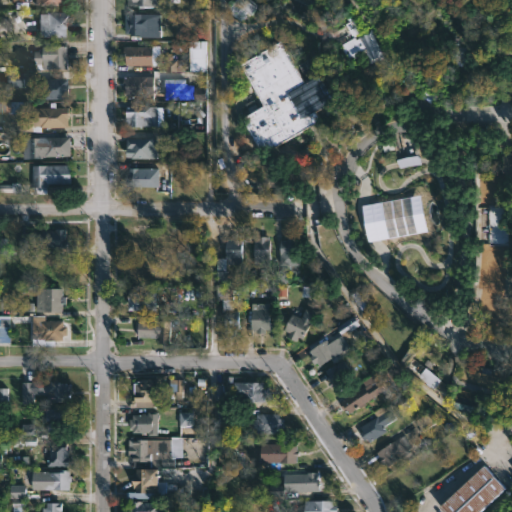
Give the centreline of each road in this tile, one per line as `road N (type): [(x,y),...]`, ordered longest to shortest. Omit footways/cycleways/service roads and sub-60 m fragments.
road 1 (residential): [(102,0),(105,511)]
road 2 (residential): [(0,364),(284,368)]
road 3 (residential): [(0,209),(233,207)]
road 4 (residential): [(284,368),(375,511)]
